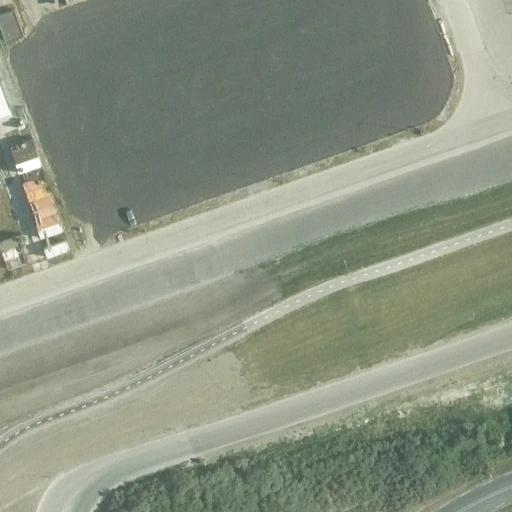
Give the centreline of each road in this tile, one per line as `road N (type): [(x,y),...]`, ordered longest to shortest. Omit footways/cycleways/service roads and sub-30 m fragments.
road 1 (unclassified): [(0,298),(497,122)]
road 2 (unclassified): [(69,511),(76,489),(111,469),(511,333)]
road 3 (unclassified): [(497,122),(453,0)]
